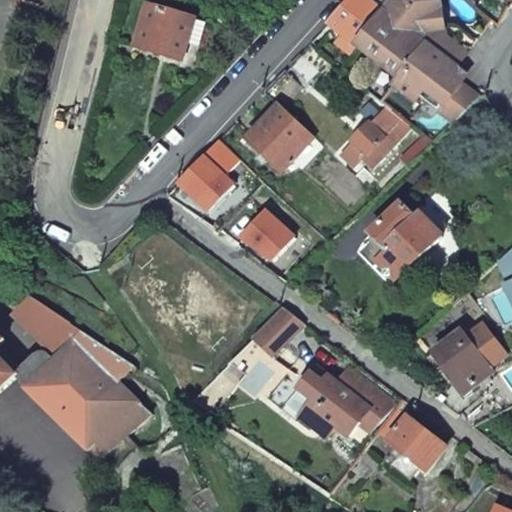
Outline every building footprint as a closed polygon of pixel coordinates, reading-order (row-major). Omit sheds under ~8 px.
[(445,40),(439,3),(435,0),(396,0),(384,16),(364,0),(353,0),(336,19),(330,26),(401,81),(402,81),(403,94),(416,104),(426,93),(442,106),(437,111),(455,124),(478,100),(455,82),(462,74),(456,70),(466,56),(445,40)] [(364,0),(384,16),(396,0),(364,0)] [(149,7),(137,48),(183,61),(188,44),(199,47),(205,23),(195,20),(149,7)] [(289,67),(303,80),(315,67),(301,54),(291,64),(289,67)] [(466,56),(456,70),(462,74),(471,60),(466,56)] [(413,129),(425,138),(434,145),(455,124),(437,111),(442,106),(426,93),(416,104),(403,94),(402,81),(401,81),(395,88),(382,104),(389,109),(413,129)] [(249,140),(283,172),(314,138),(280,107),(249,140)] [(353,145),(342,156),(354,167),(361,159),(373,169),(413,129),(389,109),(373,126),(371,125),(353,143),(353,145)] [(425,138),(392,171),(399,179),(434,145),(425,138)] [(211,214),(235,187),(204,158),(180,185),(211,214)] [(360,256),(393,288),(412,269),(442,240),(422,218),(417,222),(402,206),(371,236),(376,241),(360,256)] [(240,241),(272,265),(298,236),(268,211),(240,241)] [(511,265),(503,272),(511,288),(511,265)] [(27,390),(101,462),(124,441),(151,414),(122,383),(137,368),(83,335),(33,299),(15,317),(58,360),(28,389),(27,390)] [(256,339),(274,356),(303,326),(285,309),(256,339)] [(450,375),(465,395),(493,374),(491,371),(507,358),(484,328),(467,340),(462,334),(434,355),(450,375)] [(0,394),(17,378),(19,377),(17,375),(0,355),(0,348),(6,343),(0,336),(0,394)] [(38,356),(17,375),(19,377),(17,378),(28,389),(56,360),(49,355),(45,353),(40,354),(38,356)] [(331,377),(319,368),(314,374),(326,384),(331,377)] [(350,436),(361,423),(375,434),(395,408),(350,372),(345,378),(340,384),(331,377),(326,384),(314,374),(303,388),(317,399),(303,416),(330,438),(338,426),(350,436)] [(397,412),(379,435),(390,445),(409,421),(397,412)] [(396,450),(388,463),(411,481),(421,468),(428,473),(447,448),(409,421),(390,445),(396,450)] [(366,452),(351,471),(360,478),(362,476),(366,479),(379,462),(366,452)]
